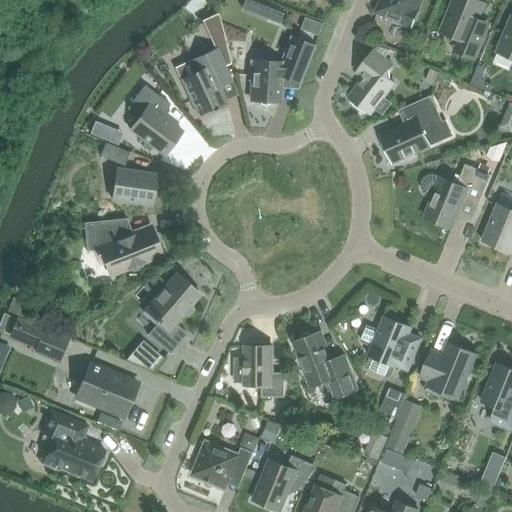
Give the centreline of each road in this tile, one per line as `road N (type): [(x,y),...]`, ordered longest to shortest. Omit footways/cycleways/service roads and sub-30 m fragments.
road 1 (residential): [(324,130),(291,143),(246,145),(196,178),(189,218),(202,242),(241,270),(255,303)]
road 2 (residential): [(184,511),(167,494),(167,481),(234,316),(255,303)]
road 3 (residential): [(511,312),(360,248)]
road 4 (residential): [(359,0),(328,71),(324,130)]
road 5 (residential): [(360,248),(360,179),(349,150),(324,130)]
road 6 (residential): [(255,303),(296,302),(327,284),(360,248)]
